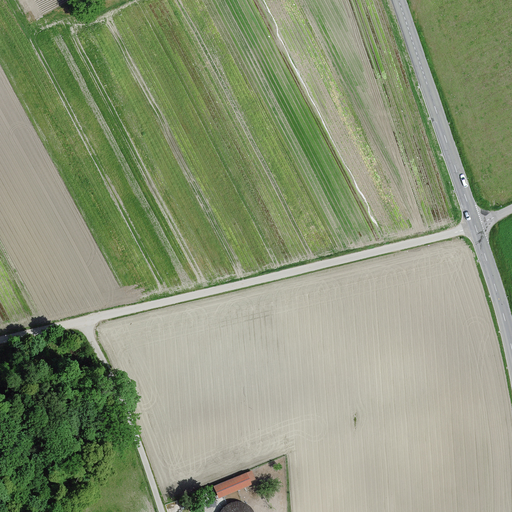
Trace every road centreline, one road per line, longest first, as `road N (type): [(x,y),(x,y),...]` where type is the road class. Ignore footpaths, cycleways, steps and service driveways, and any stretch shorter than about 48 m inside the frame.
road 1 (unclassified): [(83,321),(475,226)]
road 2 (tertiary): [(399,0),(475,226)]
road 3 (unclassified): [(161,511),(83,321)]
road 4 (tertiary): [(475,226),(511,351)]
